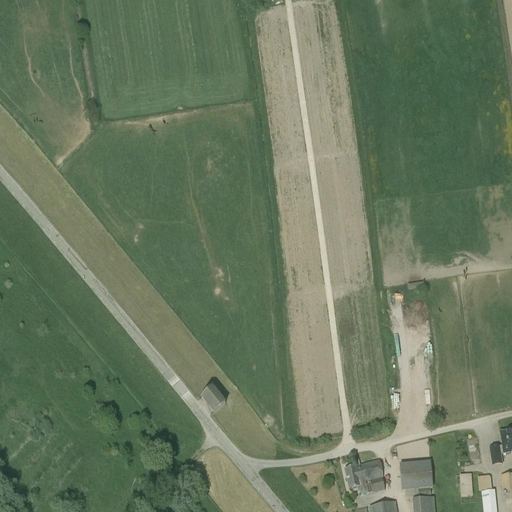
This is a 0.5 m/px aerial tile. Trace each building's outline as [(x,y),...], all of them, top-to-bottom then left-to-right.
[(226,405),(213,389),(201,398),(214,415),(226,405)] [(511,452),(511,431),(500,434),(502,448),(499,448),(489,450),(493,468),(503,466),(501,454),(503,454),(504,455),(511,454),(511,452)] [(360,466),(358,457),(352,458),(354,468),(344,470),(348,491),(359,489),(360,496),(372,494),(372,495),(385,492),(379,462),(360,466)] [(432,490),(430,463),(399,465),(401,493),(432,490)] [(472,496),(471,475),(458,476),(459,498),(472,497),(472,496)] [(511,475),(500,476),(501,493),(511,492),(511,475)] [(478,492),(490,492),(489,477),(477,478),(478,492)] [(496,511),(493,491),(481,493),(483,511),(495,511),(496,511)] [(411,501),(412,511),(433,511),(432,499),(411,501)]
